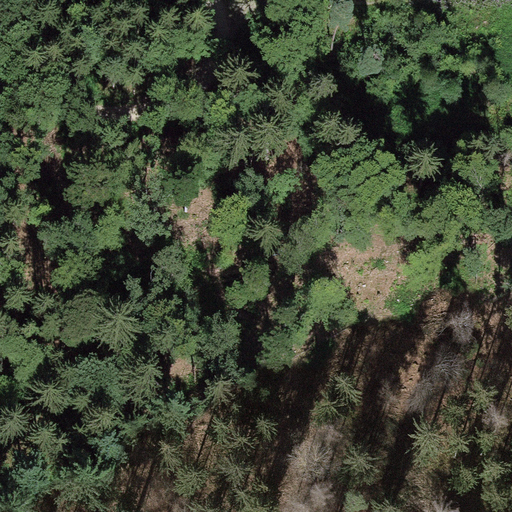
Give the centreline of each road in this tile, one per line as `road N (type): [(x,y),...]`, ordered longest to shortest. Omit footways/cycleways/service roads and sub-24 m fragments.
road 1 (track): [(0,104),(131,118),(195,98),(223,35),(204,0)]
road 2 (track): [(209,10),(433,0)]
